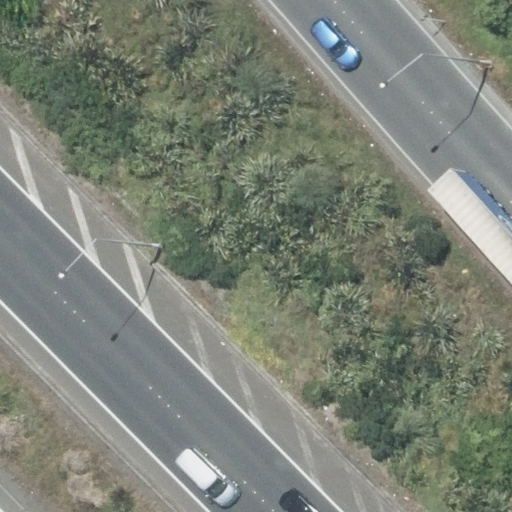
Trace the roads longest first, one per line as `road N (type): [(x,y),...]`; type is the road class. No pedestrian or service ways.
road 1 (motorway): [(0,241),(266,511)]
road 2 (trunk): [(313,0),(511,219)]
